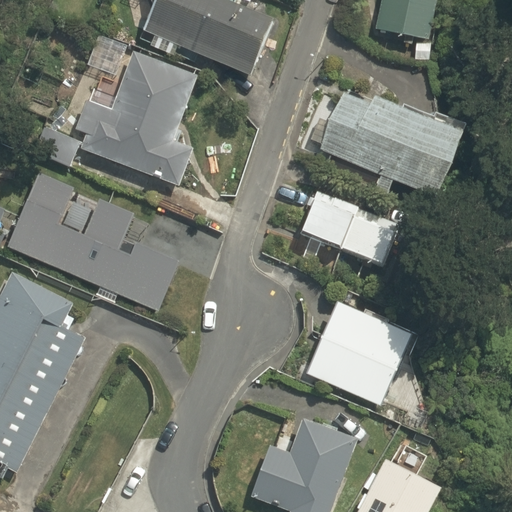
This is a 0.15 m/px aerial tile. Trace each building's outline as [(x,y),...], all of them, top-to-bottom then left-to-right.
[(252,81),(276,24),(219,0),(151,0),(156,10),(145,34),(157,39),(152,48),(176,59),(180,49),(252,81)] [(431,44),(440,0),(383,0),(377,31),(431,44)] [(416,61),(431,64),(433,47),(418,45),(416,61)] [(89,137),(82,152),(181,190),(196,151),(175,143),(200,79),(135,55),(124,85),(104,77),(100,86),(94,84),(89,98),(95,100),(93,105),(89,104),(78,133),(89,137)] [(395,185),(438,205),(467,141),(378,100),(374,108),(346,95),(331,125),(321,121),(312,142),(323,147),(321,152),(382,180),(376,192),(389,198),(395,185)] [(71,169),(82,145),(45,129),(34,153),(71,169)] [(41,177),(10,248),(161,313),(182,264),(142,247),(151,225),(136,219),(136,217),(102,202),(86,238),(61,227),(76,192),(41,177)] [(402,229),(313,193),(292,242),(349,266),(353,256),(385,270),(402,229)] [(15,274),(0,303),(0,477),(7,481),(12,471),(19,475),(88,340),(71,331),(77,321),(70,318),(77,304),(15,274)] [(417,338),(340,304),(308,375),(384,410),(417,338)] [(290,511),(333,511),(361,441),(306,421),(292,454),(272,447),(253,498),(290,511)] [(360,511),(434,511),(445,491),(388,461),(360,511)]
